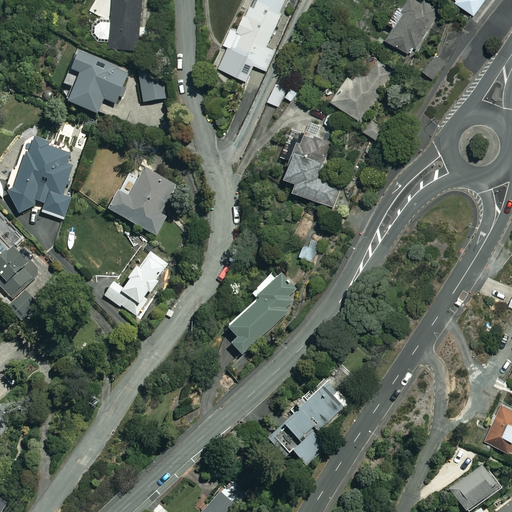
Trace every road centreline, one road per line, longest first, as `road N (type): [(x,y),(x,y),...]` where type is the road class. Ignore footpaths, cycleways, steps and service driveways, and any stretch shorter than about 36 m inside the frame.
road 1 (residential): [(42,511),(218,255),(224,208),(189,91),(184,0)]
road 2 (tertiary): [(452,168),(428,174),(403,196),(310,338),(120,511)]
road 3 (residential): [(310,511),(487,236),(499,203),(495,177)]
